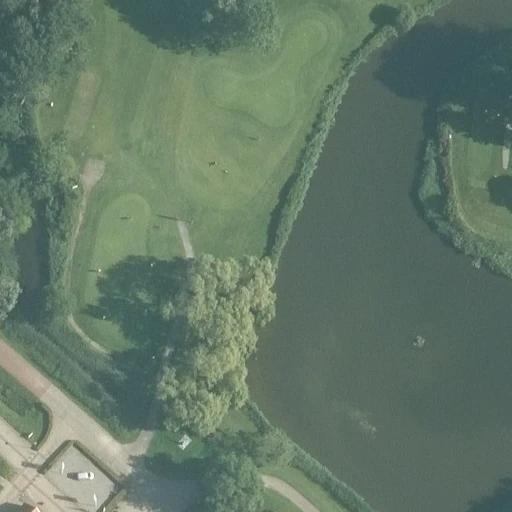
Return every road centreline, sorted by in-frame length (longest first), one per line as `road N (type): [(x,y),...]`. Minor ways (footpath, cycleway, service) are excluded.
road 1 (track): [(93,169),(68,266),(70,320),(85,339),(157,386)]
road 2 (track): [(125,467),(141,447),(186,297),(189,253),(180,223)]
